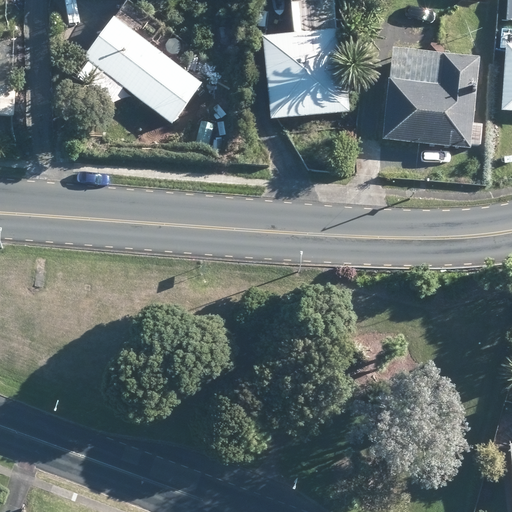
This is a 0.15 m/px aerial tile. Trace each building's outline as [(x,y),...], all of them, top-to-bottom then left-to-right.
[(415,31),(447,9),(441,0),(397,0),(396,1),(415,31)] [(127,90),(138,99),(173,126),(205,87),(118,19),(88,59),(92,62),(79,79),(114,106),(127,90)] [(268,41),(274,123),(352,117),(346,35),(339,35),(268,41)] [(482,59),(478,58),(445,55),(443,85),(392,81),(387,142),(434,146),(453,148),(474,150),(474,146),(482,59)] [(0,139),(15,141),(16,126),(0,124),(0,139)]
